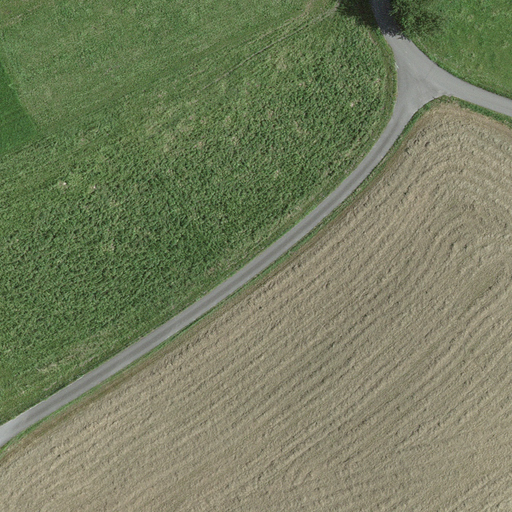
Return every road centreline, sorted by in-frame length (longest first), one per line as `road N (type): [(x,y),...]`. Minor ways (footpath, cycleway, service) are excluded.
road 1 (track): [(0,441),(187,326),(341,206),(394,146),(432,73)]
road 2 (unclassified): [(511,110),(418,66),(382,18),(380,0)]
